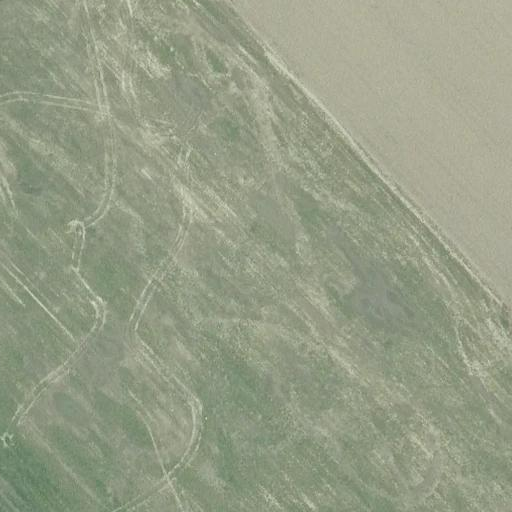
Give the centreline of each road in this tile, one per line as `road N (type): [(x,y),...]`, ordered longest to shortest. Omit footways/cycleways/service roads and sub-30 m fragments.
road 1 (residential): [(150,0),(340,208)]
road 2 (residential): [(340,208),(511,396)]
road 3 (residential): [(0,358),(143,511)]
road 4 (residential): [(16,0),(75,64),(148,0)]
road 5 (residential): [(248,293),(340,208)]
